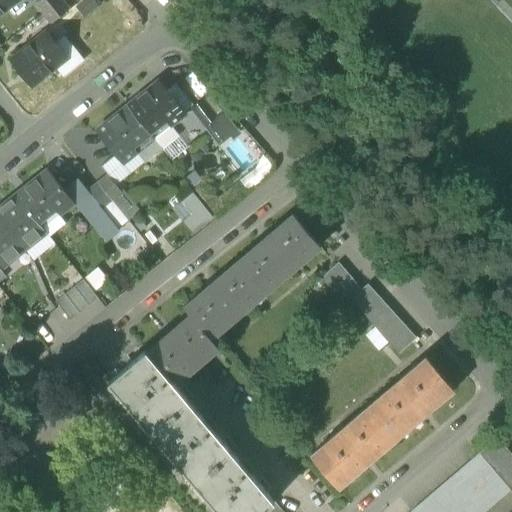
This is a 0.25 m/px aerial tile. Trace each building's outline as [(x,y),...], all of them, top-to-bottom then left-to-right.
[(0,0),(0,13),(17,0),(0,0)] [(33,0),(31,2),(41,14),(58,0),(33,0)] [(75,11),(66,0),(58,0),(41,14),(52,29),(75,11)] [(11,59),(32,87),(68,59),(46,31),(11,59)] [(158,81),(127,106),(160,147),(162,149),(178,135),(170,125),(184,114),(184,112),(166,91),(158,81)] [(176,83),(166,91),(184,112),(193,105),(176,83)] [(208,95),(202,100),(215,116),(221,112),(208,95)] [(192,108),(204,125),(215,116),(202,100),(192,108)] [(143,160),(160,147),(127,106),(96,131),(114,154),(122,163),(137,152),(143,160)] [(215,116),(204,125),(218,143),(235,130),(221,112),(215,116)] [(108,175),(115,184),(144,162),(143,160),(137,152),(122,163),(114,154),(100,166),(108,175)] [(47,170),(15,195),(42,228),(73,203),(64,191),(47,170)] [(108,175),(98,183),(88,191),(101,207),(111,199),(121,192),(120,191),(115,184),(108,175)] [(78,180),(64,191),(73,203),(104,240),(117,229),(101,207),(88,191),(78,180)] [(121,192),(111,199),(128,221),(139,211),(122,190),(120,191),(121,192)] [(190,211),(180,219),(191,233),(211,216),(192,191),(181,200),(190,211)] [(0,207),(0,262),(3,266),(45,232),(42,228),(15,195),(0,207)] [(111,199),(101,207),(117,229),(128,221),(111,199)] [(292,213),(238,260),(261,287),(275,275),(279,281),(308,256),(304,251),(316,241),(292,213)] [(320,246),(316,241),(304,251),(308,256),(320,246)] [(183,306),(190,314),(206,333),(220,321),(225,327),(254,302),(249,297),(261,287),(238,260),(183,306)] [(344,304),(354,296),(362,289),(339,261),(321,275),(344,304)] [(254,302),(279,281),(275,275),(261,287),(249,297),(254,302)] [(83,279),(55,301),(70,320),(98,298),(83,279)] [(372,281),(362,289),(354,296),(400,353),(418,339),(372,281)] [(190,314),(145,352),(162,372),(171,365),(182,378),(218,347),(211,338),(206,333),(190,314)] [(206,333),(211,338),(225,327),(220,321),(206,333)] [(107,382),(151,433),(188,402),(162,372),(145,352),(144,350),(107,382)] [(426,357),(368,406),(392,434),(400,428),(409,420),(413,424),(436,404),(432,400),(450,385),(426,357)] [(432,400),(436,404),(453,389),(450,385),(432,400)] [(151,433),(194,483),(230,452),(188,402),(151,433)] [(376,448),(392,434),(368,406),(310,455),(334,484),(352,469),(355,473),(379,452),(376,448)] [(376,448),(379,452),(413,424),(409,420),(400,428),(392,434),(376,448)] [(477,453),(486,463),(506,446),(498,436),(477,453)] [(511,457),(511,453),(506,446),(486,463),(494,472),(495,474),(511,457)] [(273,503),(230,452),(194,483),(218,511),(262,511),(266,509),(273,503)] [(477,453),(468,461),(484,480),(494,472),(486,463),(477,453)] [(511,474),(511,457),(495,474),(503,483),(511,474)] [(475,489),(484,480),(468,461),(458,470),(475,489)] [(352,469),(334,484),(338,488),(355,473),(352,469)] [(466,496),(475,489),(458,470),(449,477),(466,496)] [(494,472),(484,480),(499,497),(508,489),(503,483),(495,474),(494,472)] [(511,491),(511,474),(503,483),(508,489),(511,493),(511,491)] [(456,505),(466,496),(449,477),(439,486),(456,505)] [(489,505),(499,497),(484,480),(475,489),(489,505)] [(446,511),(447,511),(456,505),(439,486),(431,493),(446,511)] [(479,511),(481,511),(489,505),(475,489),(466,496),(479,511)] [(429,511),(446,511),(431,493),(420,502),(429,511)] [(461,511),(479,511),(466,496),(456,505),(461,511)] [(410,511),(429,511),(420,502),(410,511)] [(281,511),(273,503),(266,509),(268,511),(281,511)]
